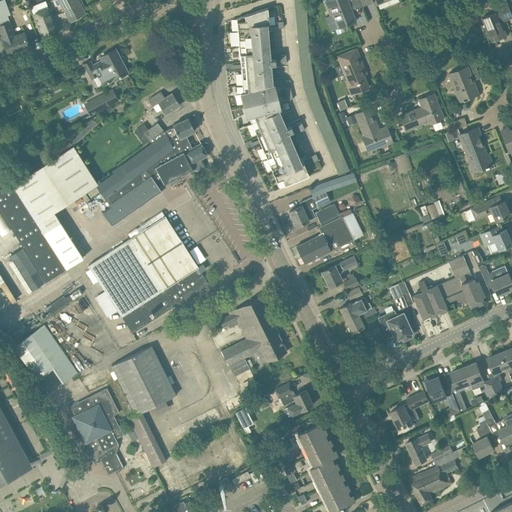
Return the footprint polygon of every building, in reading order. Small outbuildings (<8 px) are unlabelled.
[(77,0),(58,0),(65,13),(69,11),(74,8),(76,12),(79,17),(85,14),(77,0)] [(327,0),(325,1),(330,15),(333,14),(339,28),(355,21),(349,5),(360,1),(362,7),(359,0),(327,0)] [(506,36),(505,32),(504,30),(502,31),(499,23),(506,20),(499,3),(498,0),(492,0),(489,1),(492,9),(494,8),(496,12),(482,18),(491,42),(492,41),(491,41),(494,39),(495,40),(506,36)] [(498,0),(499,3),(506,20),(511,17),(511,15),(507,3),(505,0),(498,0)] [(43,38),(58,32),(46,1),(31,7),(41,32),(43,38)] [(240,93),(243,105),(272,98),(269,86),(267,87),(265,65),(271,64),(270,59),(264,60),(262,32),(270,31),(268,8),(236,18),(243,93),(240,93)] [(8,21),(0,24),(0,30),(5,45),(8,54),(29,47),(25,37),(24,33),(14,36),(9,22),(8,21)] [(297,37),(298,44),(309,43),(308,36),(297,37)] [(90,61),(83,64),(88,73),(91,79),(99,75),(104,84),(114,80),(127,72),(115,49),(101,57),(102,60),(92,65),(90,61)] [(344,53),(337,56),(347,80),(346,81),(351,94),(359,91),(368,87),(365,79),(363,74),(366,73),(359,57),(357,58),(354,50),(353,49),(344,53)] [(466,66),(449,73),(449,74),(450,74),(455,85),(453,86),(460,101),(478,94),(471,76),(478,74),(480,78),(471,57),(462,61),(464,60),(466,66)] [(152,106),(157,103),(165,114),(180,105),(172,93),(165,98),(161,91),(148,99),(152,106)] [(107,92),(91,100),(98,112),(113,104),(107,92)] [(400,115),(404,125),(406,130),(428,121),(428,123),(443,117),(433,93),(419,99),(422,108),(416,110),(415,109),(400,115)] [(249,116),(279,188),(309,176),(301,158),(294,161),(283,135),(288,133),(286,128),(281,130),(272,110),(275,109),(272,98),(243,105),(246,116),(249,116)] [(368,151),(383,145),(392,141),(386,126),(377,130),(375,124),(376,123),(370,108),(355,114),(364,135),(362,136),(368,151)] [(340,123),(347,120),(343,111),(336,114),(340,123)] [(316,121),(318,125),(328,121),(326,116),(316,121)] [(454,129),(466,125),(463,117),(451,122),(453,130),(454,129)] [(188,118),(179,122),(173,125),(173,126),(164,131),(163,131),(161,132),(162,133),(163,134),(112,171),(113,173),(87,194),(96,206),(105,199),(107,201),(182,146),(180,144),(185,142),(182,136),(194,130),(188,118)] [(161,132),(163,131),(157,123),(144,132),(143,132),(138,136),(143,144),(149,140),(150,142),(162,133),(161,132)] [(331,129),(328,123),(318,127),(321,134),(331,129)] [(87,125),(69,142),(72,146),(91,129),(87,125)] [(484,155),(482,149),(484,149),(478,136),(481,135),(478,127),(459,134),(474,172),(478,171),(479,173),(492,168),(490,165),(492,164),(488,153),(484,155)] [(508,128),(507,128),(501,131),(509,152),(511,150),(511,131),(510,132),(508,128)] [(172,184),(177,181),(179,180),(178,178),(194,169),(194,170),(197,171),(203,167),(204,165),(201,159),(207,155),(201,143),(184,151),(182,146),(107,201),(109,204),(100,211),(111,227),(162,192),(161,190),(162,189),(160,186),(163,184),(165,186),(171,182),(172,184)] [(0,210),(46,281),(66,268),(83,257),(54,212),(97,185),(73,146),(12,185),(13,185),(0,193),(0,210)] [(400,172),(410,169),(405,154),(395,157),(400,172)] [(335,167),(345,162),(343,157),(333,161),(335,167)] [(336,169),(338,174),(349,170),(346,164),(336,169)] [(511,175),(509,168),(503,171),(507,182),(511,180),(511,175)] [(321,183),(309,188),(313,196),(313,197),(326,191),(357,181),(354,172),(321,183)] [(326,191),(313,197),(318,207),(318,208),(331,202),(326,191)] [(298,207),(289,211),(296,226),(305,222),(316,217),(312,210),(318,207),(313,197),(313,196),(307,198),(300,202),(301,205),(298,207)] [(357,197),(352,196),(350,200),(352,204),(356,204),(359,201),(357,197)] [(490,200),(480,204),(470,208),(475,219),(491,212),(495,221),(510,215),(504,200),(492,205),(490,200)] [(340,216),(334,203),(316,212),(322,225),(340,216)] [(200,289),(213,282),(202,265),(198,267),(165,215),(88,265),(132,334),(175,305),(176,307),(201,291),(200,289)] [(321,234),(296,246),(305,263),(330,251),(354,239),(343,216),(342,215),(340,216),(322,225),(318,227),(321,234)] [(10,231),(0,216),(0,233),(2,236),(10,231)] [(440,240),(432,223),(428,225),(436,242),(440,240)] [(494,241),(495,243),(498,250),(511,243),(511,242),(506,229),(498,233),(495,227),(497,226),(480,233),(485,245),(494,241)] [(459,244),(467,241),(463,232),(455,236),(459,244)] [(32,291),(45,283),(22,248),(10,256),(32,291)] [(478,264),(483,262),(477,249),(472,251),(478,264)] [(329,287),(338,282),(342,280),(338,272),(343,269),(344,270),(358,263),(354,255),(339,262),(339,263),(335,265),(334,265),(322,271),(329,287)] [(511,288),(511,284),(507,273),(495,278),(488,263),(485,265),(483,262),(478,264),(488,289),(489,289),(487,285),(492,283),(497,294),(511,288)] [(467,264),(452,271),(455,277),(458,276),(470,271),(467,264)] [(346,290),(359,283),(355,276),(343,283),(346,290)] [(455,277),(436,285),(443,303),(444,303),(465,294),(461,283),(458,276),(455,277)] [(461,283),(465,294),(471,306),(482,301),(476,287),(479,285),(477,281),(474,282),(473,278),(461,283)] [(398,283),(401,289),(407,305),(413,303),(404,280),(398,283)] [(424,280),(418,283),(421,289),(427,287),(424,280)] [(359,287),(359,286),(346,292),(350,299),(362,293),(368,290),(365,284),(359,287)] [(424,290),(434,313),(445,308),(446,310),(447,309),(444,303),(443,303),(436,285),(424,290)] [(423,318),(434,313),(424,290),(413,295),(423,318)] [(48,316),(76,297),(73,292),(67,297),(65,294),(54,302),(49,295),(39,302),(48,316)] [(261,349),(267,361),(287,351),(278,333),(260,296),(229,312),(230,314),(218,320),(222,328),(228,325),(230,328),(239,324),(246,338),(220,351),(228,366),(261,349)] [(372,308),(369,302),(367,303),(364,296),(352,302),(340,308),(346,320),(372,308)] [(361,320),(377,312),(375,308),(372,309),(372,308),(346,320),(352,333),(364,327),(361,320)] [(394,309),(377,317),(387,338),(393,335),(396,340),(402,337),(403,339),(411,336),(410,333),(412,332),(403,313),(397,315),(394,309)] [(44,324),(30,334),(30,333),(13,345),(36,378),(53,366),(64,382),(77,372),(44,324)] [(381,334),(378,327),(366,332),(369,339),(381,334)] [(153,467),(166,460),(141,411),(176,394),(152,345),(111,365),(135,414),(128,417),(135,430),(128,433),(132,442),(139,438),(153,467)] [(511,347),(501,352),(507,369),(509,372),(511,371),(511,347)] [(490,379),(496,396),(504,393),(503,392),(503,390),(499,381),(501,380),(498,372),(507,369),(501,352),(488,357),(494,372),(488,374),(490,379)] [(249,369),(244,360),(229,367),(234,377),(249,369)] [(470,384),(473,389),(481,386),(478,381),(483,379),(476,362),(463,367),(470,384)] [(451,372),(455,381),(459,391),(464,389),(463,387),(470,384),(463,367),(451,372)] [(434,377),(424,381),(427,389),(429,389),(434,401),(453,393),(449,383),(443,385),(439,377),(435,378),(434,377)] [(484,381),(483,382),(484,385),(489,398),(496,396),(490,379),(484,381)] [(291,391),(293,390),(289,382),(274,389),(279,397),(283,405),(295,400),(296,403),(287,407),(291,415),(313,404),(305,390),(294,395),(291,391)] [(74,422),(68,425),(86,462),(97,457),(99,461),(101,460),(108,474),(123,467),(116,452),(114,453),(111,447),(118,444),(116,439),(123,435),(113,415),(119,412),(106,388),(70,406),(74,414),(71,416),(74,422)] [(399,428),(408,424),(412,422),(407,411),(429,401),(423,390),(406,398),(409,403),(404,405),(391,411),(399,428)] [(455,398),(460,410),(460,411),(466,409),(460,393),(454,396),(455,398)] [(460,410),(455,398),(447,401),(450,407),(446,409),(449,415),(460,410)] [(267,399),(260,402),(262,408),(269,404),(267,399)] [(170,409),(166,401),(154,406),(158,415),(170,409)] [(486,419),(489,425),(496,422),(485,401),(478,404),(483,413),(486,419)] [(494,434),(489,425),(486,419),(483,413),(481,413),(478,407),(475,409),(478,415),(476,416),(480,422),(479,423),(481,427),(476,430),(480,439),(473,443),(480,456),(494,449),(488,437),(494,434)] [(499,429),(501,434),(506,443),(511,439),(511,417),(510,415),(505,418),(508,424),(499,429)] [(0,475),(24,463),(0,419),(0,475)] [(346,505),(352,502),(355,501),(354,500),(352,501),(331,458),(338,455),(337,455),(335,456),(319,423),(302,432),(300,428),(296,431),(313,466),(309,468),(330,511),(342,511),(348,510),(346,505)] [(416,464),(425,460),(427,459),(420,446),(431,441),(428,434),(418,438),(418,437),(406,443),(416,464)] [(275,450),(280,461),(286,458),(282,450),(282,451),(280,445),(275,450)] [(450,454),(461,449),(461,448),(453,452),(450,445),(431,454),(434,461),(439,459),(450,454)] [(436,466),(416,473),(408,478),(422,504),(433,499),(431,495),(449,484),(446,480),(443,475),(459,468),(455,459),(463,451),(461,449),(450,454),(439,459),(434,461),(436,466)] [(232,479),(234,484),(250,476),(247,471),(232,479)] [(287,475),(291,483),(297,480),(293,472),(287,475)] [(227,477),(222,480),(225,485),(227,488),(232,486),(230,482),(227,477)] [(298,482),(292,484),(292,485),(294,490),(300,487),(298,482)] [(303,494),(298,497),(301,504),(307,502),(303,494)] [(363,510),(374,505),(372,499),(360,504),(363,510)] [(196,511),(194,508),(190,500),(184,503),(183,501),(165,510),(165,511),(196,511)] [(511,511),(511,501),(491,511),(511,511)]
